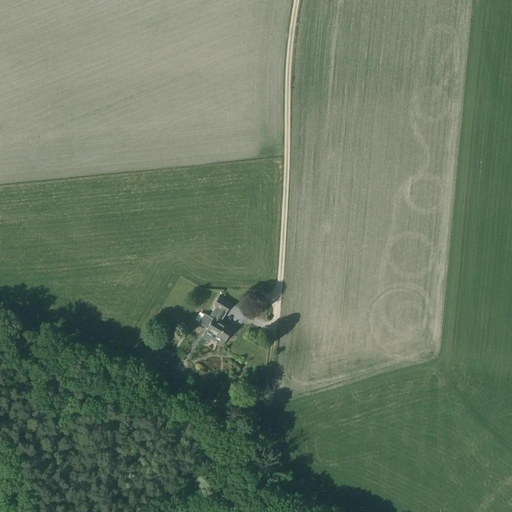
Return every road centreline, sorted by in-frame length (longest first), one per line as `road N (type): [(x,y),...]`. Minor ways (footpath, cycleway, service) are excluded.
road 1 (unclassified): [(273,339),(295,0)]
road 2 (track): [(132,511),(235,446),(266,391),(273,339)]
